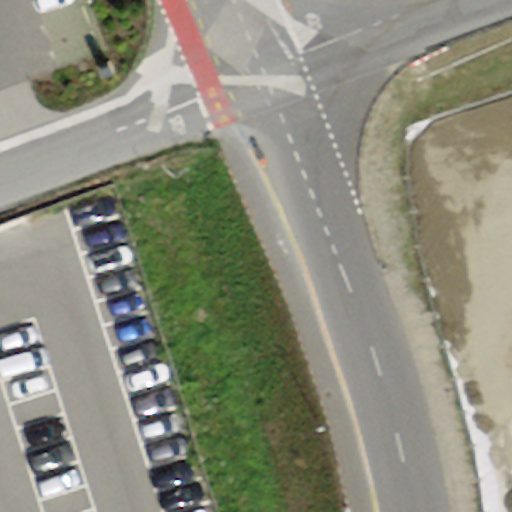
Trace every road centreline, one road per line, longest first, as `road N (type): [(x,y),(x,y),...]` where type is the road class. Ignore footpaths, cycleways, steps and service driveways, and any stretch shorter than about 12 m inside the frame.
road 1 (unclassified): [(412,511),(328,209),(267,66)]
road 2 (unclassified): [(0,172),(267,66)]
road 3 (unclassified): [(267,66),(442,0)]
